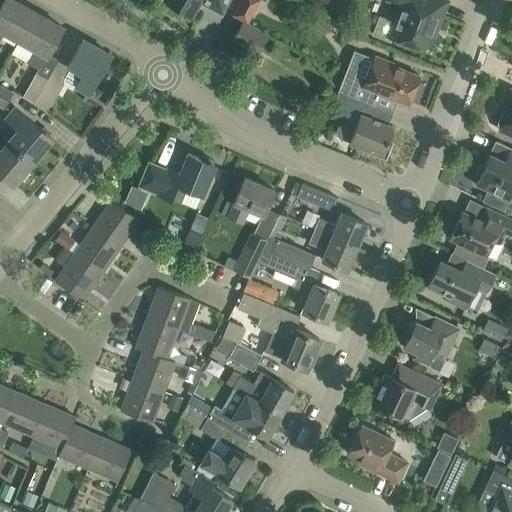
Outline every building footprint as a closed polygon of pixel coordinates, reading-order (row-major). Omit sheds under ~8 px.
[(0,39),(5,31),(20,40),(35,12),(13,0),(4,0),(0,7),(0,39)] [(163,0),(192,16),(200,2),(222,14),(229,0),(163,0)] [(240,0),(232,15),(243,21),(246,23),(259,0),(240,0)] [(433,25),(437,27),(448,1),(446,0),(388,0),(403,6),(396,23),(379,16),(372,34),(390,41),(391,37),(423,50),(433,25)] [(47,55),(63,27),(35,12),(20,40),(34,48),(26,62),(38,69),(46,55),(47,55)] [(268,35),(246,23),(243,21),(231,42),(257,56),(268,35)] [(88,93),(111,54),(83,38),(68,64),(59,59),(48,79),(35,103),(47,113),(64,83),(62,82),(71,66),(83,73),(76,86),(88,93)] [(345,72),(337,91),(338,92),(370,104),(373,105),(378,92),(408,104),(419,75),(391,64),(392,62),(375,56),(354,48),(345,72)] [(35,103),(48,79),(36,72),(22,96),(34,103),(35,103)] [(11,92),(0,85),(0,104),(3,106),(11,92)] [(511,90),(509,89),(500,109),(508,113),(500,129),(511,134),(511,90)] [(365,115),(369,104),(338,92),(335,98),(339,106),(352,111),(350,117),(354,127),(349,142),(367,149),(366,151),(386,159),(393,140),(389,139),(393,126),(365,115)] [(32,162),(52,138),(15,107),(7,117),(19,127),(7,141),(32,162)] [(0,173),(13,185),(32,162),(7,141),(0,149),(0,173)] [(480,164),(475,174),(477,179),(475,184),(508,200),(511,190),(511,148),(498,142),(499,142),(497,141),(496,142),(498,143),(511,149),(505,160),(490,153),(484,166),(480,164)] [(139,185),(157,193),(181,203),(187,188),(202,194),(214,164),(211,163),(211,158),(203,155),(199,158),(188,153),(180,174),(167,168),(166,169),(149,162),(139,185)] [(263,214),(274,189),(244,177),(228,216),(241,222),(247,207),(263,214)] [(130,183),(123,199),(140,206),(147,189),(130,183)] [(332,210),(337,197),(302,183),(297,196),(332,210)] [(92,227),(120,246),(139,220),(111,200),(92,227)] [(485,255),(493,238),(500,242),(504,232),(511,235),(511,219),(485,206),(479,219),(462,211),(449,238),(485,255)] [(318,218),(314,229),(358,246),(367,224),(340,212),(335,225),(318,218)] [(195,247),(208,218),(198,213),(190,233),(191,233),(186,243),(195,247)] [(315,253),(274,236),(277,230),(280,231),(286,217),(279,213),(267,238),(262,247),(310,267),(315,253)] [(101,273),(120,246),(92,227),(73,253),(101,273)] [(348,269),(358,246),(314,229),(308,243),(325,249),(321,258),(348,269)] [(252,230),(233,270),(241,273),(247,276),(249,277),(250,277),(257,261),(256,260),(262,247),(267,238),(252,230)] [(63,231),(57,239),(69,247),(75,240),(63,231)] [(262,247),(256,260),(257,261),(266,265),(275,269),(271,276),(292,285),(291,286),(309,294),(302,310),(326,320),(338,293),(315,284),(320,271),(310,267),(262,247)] [(83,299),(101,273),(73,253),(55,280),(83,299)] [(461,270),(439,260),(427,285),(449,295),(447,299),(465,308),(475,287),(486,292),(495,273),(466,259),(461,270)] [(247,276),(241,291),(262,300),(268,285),(251,278),(249,277),(247,276)] [(178,328),(190,298),(158,286),(147,316),(178,328)] [(294,328),(300,316),(266,302),(256,326),(274,333),(267,350),(263,349),(263,350),(306,368),(308,365),(312,366),(316,356),(313,353),(319,339),(294,328)] [(169,354),(178,328),(147,316),(135,347),(143,350),(167,359),(169,354)] [(433,317),(429,326),(415,320),(404,324),(408,335),(403,346),(416,352),(413,357),(428,364),(427,366),(439,371),(447,353),(459,327),(434,316),(433,317)] [(488,319),(481,332),(503,343),(510,329),(488,319)] [(213,331),(198,325),(194,335),(210,341),(211,341),(214,331),(213,331)] [(511,355),(511,335),(508,334),(503,346),(511,350),(509,354),(511,355)] [(253,370),(261,355),(236,342),(236,344),(222,336),(214,349),(253,370)] [(501,347),(484,338),(478,350),(495,358),(501,347)] [(175,361),(167,359),(143,350),(131,380),(163,392),(175,361)] [(169,354),(167,359),(175,361),(182,364),(185,356),(177,353),(176,357),(169,354)] [(181,365),(177,376),(178,376),(197,383),(202,372),(183,364),(181,365)] [(260,371),(253,383),(239,375),(240,374),(233,369),(225,382),(233,386),(232,387),(245,394),(280,414),(293,391),(260,371)] [(374,389),(371,396),(373,400),(371,402),(409,420),(428,408),(430,409),(442,383),(415,370),(408,385),(385,374),(378,388),(374,389)] [(152,422),(163,392),(131,380),(120,410),(152,422)] [(0,384),(0,421),(1,422),(16,391),(0,384)] [(16,391),(1,422),(31,435),(45,404),(16,391)] [(171,394),(166,407),(177,411),(182,398),(171,394)] [(213,407),(191,394),(186,404),(231,431),(238,420),(239,419),(233,416),(214,405),(213,407)] [(280,414),(245,394),(233,416),(239,419),(238,420),(267,437),(280,414)] [(61,448),(72,424),(75,416),(45,404),(31,435),(61,448)] [(231,431),(186,404),(180,417),(224,443),(231,431)] [(88,468),(102,437),(72,424),(61,448),(58,455),(88,468)] [(393,440),(361,424),(347,453),(368,463),(370,468),(398,482),(407,462),(387,452),(393,440)] [(0,428),(0,444),(2,446),(8,432),(0,428)] [(88,468),(118,480),(131,449),(102,437),(88,468)] [(172,439),(164,451),(176,458),(183,445),(172,439)] [(238,485),(254,459),(230,445),(229,445),(231,446),(224,458),(208,449),(196,470),(206,476),(210,469),(216,472),(238,485)] [(437,449),(423,480),(436,486),(451,456),(437,449)] [(455,453),(450,465),(462,471),(468,459),(455,453)] [(196,470),(195,471),(185,464),(179,473),(181,479),(190,485),(188,489),(194,494),(187,506),(186,507),(187,510),(190,511),(222,511),(231,498),(210,486),(213,481),(206,476),(196,470)] [(488,511),(511,511),(511,477),(493,469),(484,487),(498,494),(488,511)] [(153,470),(139,498),(164,511),(178,511),(183,504),(169,495),(176,484),(153,470)] [(434,499),(442,503),(444,504),(450,493),(439,488),(434,499)] [(139,498),(133,510),(135,511),(164,511),(139,498)] [(66,511),(67,509),(48,502),(44,511),(66,511)]
